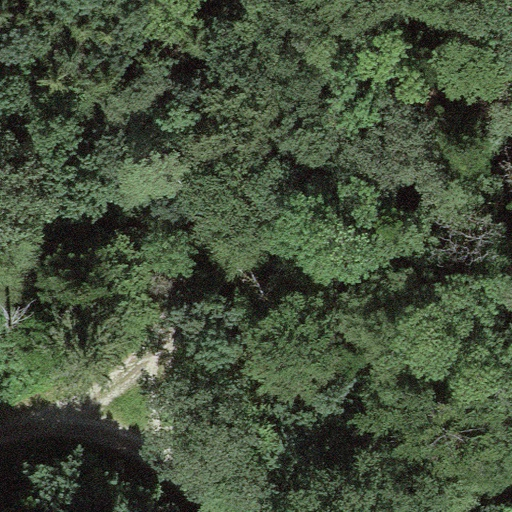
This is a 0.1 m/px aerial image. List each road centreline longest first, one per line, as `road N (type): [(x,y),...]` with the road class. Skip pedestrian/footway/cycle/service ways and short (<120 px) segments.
road 1 (track): [(225,0),(225,117),(183,289),(138,391),(210,511)]
road 2 (track): [(0,446),(138,391)]
